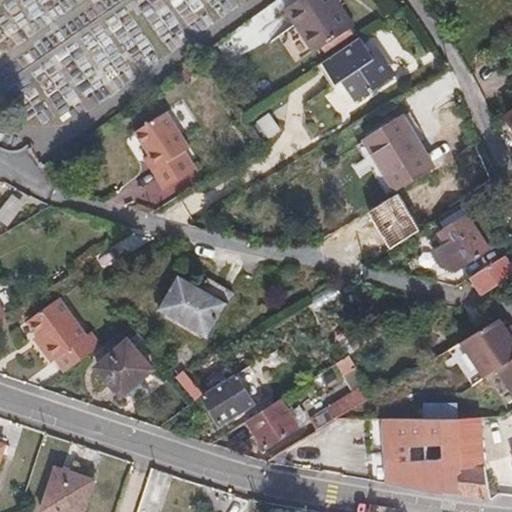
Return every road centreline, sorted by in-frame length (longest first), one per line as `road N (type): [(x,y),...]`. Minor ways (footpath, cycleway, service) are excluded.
road 1 (residential): [(0,161),(50,195),(511,315)]
road 2 (residential): [(412,511),(0,392)]
